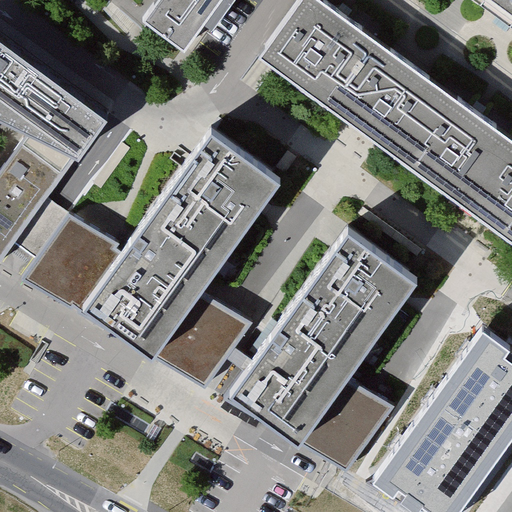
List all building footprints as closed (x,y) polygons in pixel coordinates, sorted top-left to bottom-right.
[(221,0),(151,0),(143,12),(190,45),(221,0)] [(511,230),(511,126),(336,0),(303,0),(266,53),(511,230)] [(511,0),(497,0),(511,10),(511,0)] [(40,64),(0,35),(0,118),(2,120),(29,132),(78,157),(110,115),(40,64)] [(281,169),(212,121),(128,241),(87,300),(156,348),(203,282),(281,169)] [(0,262),(2,263),(78,157),(29,132),(0,172),(0,262)] [(87,300),(128,241),(72,208),(25,271),(83,305),(87,300)] [(417,268),(349,220),(234,384),(270,410),(302,432),(348,367),(417,268)] [(156,348),(208,379),(253,313),(203,282),(156,348)] [(87,300),(83,305),(156,350),(156,348),(87,300)] [(458,511),(511,436),(511,344),(481,323),(372,477),(421,511),(458,511)] [(348,367),(302,432),(349,458),(395,396),(348,367)]
